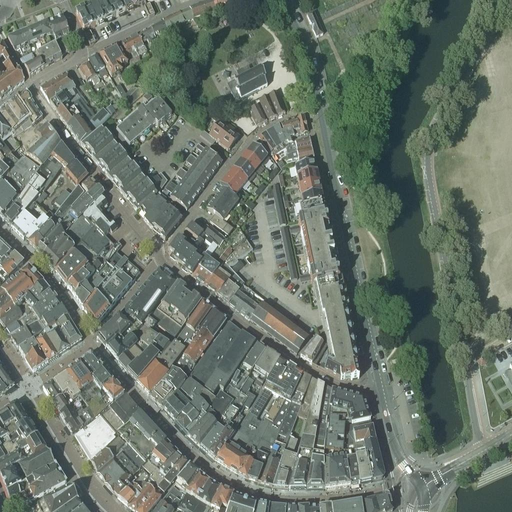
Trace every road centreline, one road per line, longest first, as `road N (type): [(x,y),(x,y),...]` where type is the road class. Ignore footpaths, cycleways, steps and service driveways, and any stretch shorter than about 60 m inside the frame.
road 1 (unclassified): [(503,0),(426,149),(465,360)]
road 2 (unclassified): [(157,253),(29,88),(84,55)]
road 3 (unclassified): [(380,395),(338,387),(297,364),(159,261)]
road 4 (tertiary): [(380,395),(335,190)]
road 5 (tertiary): [(335,190),(302,39),(282,0)]
road 6 (residential): [(106,511),(0,347)]
road 7 (unclassified): [(157,253),(254,135),(291,116)]
road 8 (unclassified): [(84,55),(201,0)]
